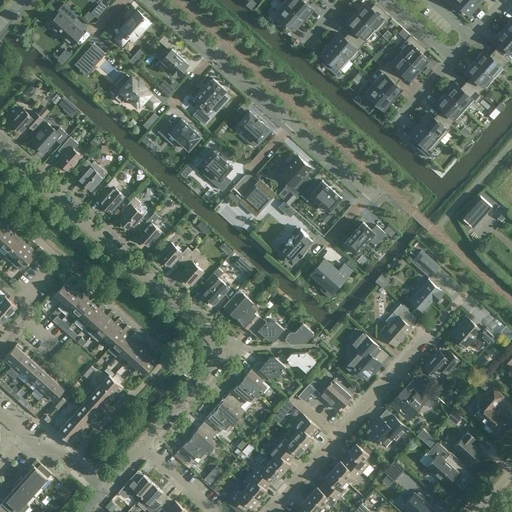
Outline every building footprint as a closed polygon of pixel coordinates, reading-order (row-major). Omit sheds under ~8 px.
[(307,3),(309,0),(284,0),(284,1),(303,18),(304,17),(305,18),(312,10),(312,9),(312,8),(307,3)] [(478,3),(474,0),(444,0),(459,13),(463,8),(469,13),(470,12),(470,13),(478,5),(477,4),(478,3)] [(101,1),(91,12),(97,17),(107,7),(101,1)] [(303,18),(284,1),(275,10),(273,8),(268,13),(285,28),(289,23),(295,28),(295,27),(296,28),(303,20),(303,19),(303,18)] [(72,22),(78,15),(64,2),(57,10),(59,13),(49,24),(68,41),(71,44),(79,35),(77,33),(80,29),(72,22)] [(357,11),(358,11),(357,12),(376,30),(385,20),(387,23),(392,17),(375,2),(371,7),(366,2),(365,3),(364,3),(357,11)] [(149,21),(137,10),(133,14),(125,23),(126,23),(122,27),(123,29),(115,38),(122,44),(130,35),(134,38),(134,37),(136,39),(141,33),(140,31),(143,27),(145,29),(150,23),(149,21)] [(349,32),(363,45),(376,30),(357,12),(356,13),(355,13),(348,21),(349,21),(348,22),(353,27),(349,32)] [(511,33),(504,27),(504,28),(503,27),(496,36),(496,37),(501,42),(495,48),(509,61),(511,63),(511,33)] [(383,34),(389,38),(393,32),(387,29),(383,34)] [(330,42),(349,59),(363,45),(349,32),(344,37),(339,32),(338,33),(337,32),(330,40),(331,41),(330,42)] [(408,42),(400,51),(419,68),(420,68),(421,68),(428,60),(427,59),(428,59),(423,54),(427,49),(411,34),(406,39),(408,42)] [(168,47),(172,41),(164,35),(160,40),(168,47)] [(322,62),(339,77),(344,71),(341,69),(349,59),(330,42),(329,43),(328,42),(321,50),(322,51),(321,52),(327,57),(322,62)] [(135,64),(146,51),(141,46),(130,59),(135,64)] [(63,63),(72,53),(66,47),(58,56),(59,56),(57,59),(63,63)] [(178,74),(188,63),(186,62),(184,59),(177,52),(176,52),(172,48),(168,53),(165,50),(159,57),(171,68),(170,69),(176,75),(177,73),(178,74)] [(476,59),(475,60),(495,77),(509,61),(495,48),(489,55),(484,50),(483,51),(483,50),(475,58),(476,59)] [(87,50),(74,64),(80,69),(88,60),(93,65),(98,59),(87,50)] [(419,69),(419,68),(400,51),(391,60),(389,58),(384,64),(401,78),(405,74),(410,78),(411,77),(412,78),(419,70),(419,69)] [(466,81),(483,96),(480,93),(495,77),(475,60),(474,61),(474,60),(467,68),(467,69),(472,74),(466,81)] [(396,83),(401,78),(384,64),(379,69),(382,71),(373,81),(393,98),(394,97),(394,98),(401,90),(401,89),(402,88),(396,83)] [(349,84),(353,88),(364,76),(359,72),(349,84)] [(136,79),(132,76),(122,88),(121,91),(127,96),(129,94),(133,98),(131,100),(137,105),(139,103),(140,104),(144,99),(153,108),(159,101),(144,87),(144,86),(136,79)] [(226,89),(213,78),(194,98),(203,106),(200,109),(199,108),(194,114),(204,123),(209,117),(203,112),(206,109),(207,110),(217,100),(222,104),(228,98),(223,93),(226,89)] [(175,87),(165,79),(159,85),(169,94),(175,87)] [(392,99),(393,98),(373,81),(365,90),(362,88),(357,93),(374,108),(378,103),(384,108),(385,107),(385,108),(393,100),(392,99)] [(447,91),(446,92),(465,110),(474,100),(476,103),(483,96),(466,81),(461,87),(455,82),(454,83),(454,82),(446,90),(447,91)] [(35,88),(31,84),(26,90),(30,93),(35,88)] [(438,101),(437,102),(443,107),(438,112),(455,127),(459,122),(457,119),(465,110),(446,92),(445,93),(445,92),(437,100),(438,101)] [(51,100),(55,104),(61,98),(56,94),(51,100)] [(77,110),(63,97),(58,102),(64,107),(63,108),(72,116),(77,110)] [(249,110),(248,112),(240,105),(236,109),(244,116),(238,123),(251,135),(246,139),(254,146),(270,128),(261,121),(260,122),(257,119),(258,118),(249,110)] [(44,106),(38,113),(36,111),(32,116),(23,108),(10,122),(21,132),(28,124),(33,129),(50,111),(44,106)] [(420,120),(420,121),(419,122),(439,140),(452,125),(454,127),(455,127),(438,112),(434,117),(428,112),(428,113),(427,112),(420,120)] [(143,125),(147,128),(158,116),(154,113),(143,125)] [(201,135),(182,118),(181,118),(181,119),(174,127),(167,121),(158,131),(165,137),(170,132),(188,148),(189,149),(201,135)] [(61,143),(69,134),(61,127),(57,131),(48,122),(32,141),(44,152),(56,139),(61,143)] [(411,131),(416,136),(411,142),(428,157),(433,151),(430,149),(439,140),(419,122),(419,123),(418,122),(411,130),(412,130),(411,131)] [(96,135),(89,142),(95,148),(102,141),(96,135)] [(69,170),(82,156),(74,148),(78,143),(71,136),(62,146),(67,150),(58,160),(69,170)] [(232,166),(213,149),(201,163),(214,175),(210,179),(222,190),(231,180),(225,175),(232,166)] [(296,194),(310,178),(305,173),(311,167),(298,155),(281,174),(289,181),(286,185),(296,194)] [(130,158),(125,163),(131,169),(136,163),(130,158)] [(92,190),(104,177),(90,165),(92,163),(88,159),(79,168),(84,172),(78,178),(92,190)] [(193,168),(188,164),(180,173),(185,177),(193,168)] [(111,212),(125,196),(116,188),(120,182),(114,176),(104,187),(109,191),(99,202),(111,212)] [(316,179),(316,178),(306,189),(311,193),(310,193),(311,194),(330,211),(342,197),(322,180),(320,182),(316,179)] [(259,212),(271,198),(255,184),(243,198),(259,212)] [(231,190),(228,194),(237,202),(240,198),(231,190)] [(290,203),(297,196),(293,192),(286,200),(290,203)] [(462,216),(473,227),(492,206),(480,195),(462,216)] [(120,220),(128,227),(129,228),(132,224),(134,226),(144,215),(136,207),(141,202),(135,196),(122,211),(125,214),(120,220)] [(296,210),(284,199),(279,206),(290,216),(296,210)] [(508,212),(502,206),(494,214),(501,220),(508,212)] [(153,223),(159,216),(155,212),(139,229),(144,233),(138,239),(142,243),(144,241),(149,246),(162,231),(153,223)] [(0,228),(5,223),(6,225),(11,220),(7,217),(3,222),(0,219),(0,228)] [(202,220),(197,225),(206,233),(211,228),(202,220)] [(364,222),(363,221),(344,243),(356,253),(357,253),(374,233),(381,239),(386,233),(376,224),(372,229),(364,222)] [(6,225),(5,223),(0,228),(0,244),(13,231),(14,232),(19,227),(15,224),(11,229),(6,225)] [(280,251),(292,263),(298,256),(299,257),(307,248),(306,247),(312,240),(307,236),(308,235),(301,228),(300,228),(300,229),(296,226),(291,232),(295,235),(294,235),(291,238),(290,238),(288,240),(289,240),(286,244),(286,245),(282,242),(277,247),(281,250),(280,251)] [(0,244),(0,246),(1,245),(8,252),(21,238),(22,239),(27,234),(24,231),(19,236),(14,232),(13,231),(0,244)] [(477,235),(472,240),(478,245),(483,240),(477,235)] [(21,238),(8,252),(5,255),(13,262),(16,259),(29,245),(30,246),(35,241),(32,239),(27,243),(22,239),(21,238)] [(181,255),(185,259),(192,251),(188,247),(183,252),(171,242),(159,255),(171,266),(181,255)] [(224,242),(220,246),(228,254),(232,250),(224,242)] [(29,245),(16,259),(13,262),(21,270),(37,253),(38,254),(43,249),(40,246),(35,251),(30,246),(29,245)] [(193,261),(200,252),(195,248),(192,251),(185,259),(190,263),(180,274),(192,284),(204,271),(193,261)] [(239,256),(234,262),(249,275),(254,269),(239,256)] [(325,258),(315,268),(315,269),(322,274),(318,279),(325,284),(328,280),(335,287),(345,276),(351,269),(345,264),(339,270),(325,258)] [(421,269),(430,277),(438,268),(429,260),(421,269)] [(223,272),(223,271),(218,267),(205,282),(209,286),(203,293),(214,304),(230,287),(218,277),(223,272)] [(383,287),(390,279),(383,272),(376,280),(383,287)] [(55,293),(63,301),(59,305),(76,287),(74,285),(70,281),(74,276),(71,274),(66,279),(67,280),(55,293)] [(423,311),(433,300),(435,302),(444,292),(428,278),(410,298),(423,311)] [(76,287),(59,305),(67,313),(84,294),(82,293),(78,289),(82,284),(79,281),(74,285),(76,287)] [(84,294),(67,313),(72,308),(79,315),(92,301),(91,300),(86,296),(90,291),(87,288),(82,293),(84,294)] [(235,316),(238,319),(254,302),(239,289),(223,306),(234,316),(235,316)] [(5,295),(0,300),(0,305),(9,314),(17,306),(5,295)] [(100,309),(98,307),(94,303),(98,298),(95,295),(91,300),(92,301),(79,315),(76,319),(85,326),(88,323),(100,309)] [(100,309),(88,323),(85,326),(83,327),(92,334),(108,316),(107,314),(102,310),(106,305),(103,302),(98,307),(100,309)] [(254,302),(238,319),(242,321),(241,322),(252,332),(263,319),(255,311),(259,306),(254,302)] [(398,316),(389,326),(385,326),(380,331),(380,335),(385,340),(389,339),(396,346),(412,327),(405,321),(412,313),(401,304),(394,312),(398,316)] [(9,314),(0,305),(0,320),(2,322),(9,314)] [(108,316),(92,334),(100,342),(104,337),(116,323),(115,322),(110,317),(114,313),(111,310),(107,314),(108,316)] [(57,315),(53,320),(57,324),(61,319),(57,315)] [(116,323),(104,337),(112,344),(124,330),(123,329),(118,325),(122,320),(119,317),(115,322),(116,323)] [(468,317),(453,334),(466,346),(478,333),(490,343),(497,335),(486,326),(482,331),(481,330),(481,329),(468,317)] [(264,318),(263,319),(252,332),(257,336),(259,336),(262,333),(270,339),(275,339),(284,328),(276,320),(270,320),(269,322),(264,318)] [(286,327),(284,328),(275,339),(279,343),(282,342),(286,338),(291,343),(305,342),(311,335),(314,335),(314,332),(303,322),(296,330),(290,331),(286,327)] [(124,330),(112,344),(108,349),(116,356),(120,352),(128,343),(132,338),(131,336),(126,332),(130,327),(127,324),(123,329),(124,330)] [(360,328),(356,325),(349,333),(352,336),(360,328)] [(132,338),(128,343),(120,352),(128,359),(140,345),(139,343),(134,339),(138,334),(135,331),(131,336),(132,338)] [(374,356),(381,348),(362,331),(352,342),(360,349),(346,365),(358,376),(361,373),(367,378),(381,363),(374,356)] [(81,337),(77,341),(82,346),(86,341),(81,337)] [(140,345),(128,359),(136,366),(149,352),(147,350),(142,346),(146,341),(143,338),(139,343),(140,345)] [(17,343),(3,358),(12,365),(13,364),(24,352),(21,349),(23,348),(17,343)] [(149,352),(136,366),(144,374),(157,359),(150,353),(154,349),(151,346),(147,350),(149,352)] [(511,365),(511,364),(511,346),(503,357),(511,365)] [(280,353),(277,357),(286,366),(289,368),(293,364),(299,364),(307,371),(316,361),(316,357),(313,357),(312,357),(315,353),(310,349),(307,352),(306,351),(292,352),(287,357),(283,353),(280,353)] [(446,356),(439,350),(424,367),(434,376),(442,368),(448,373),(460,360),(450,351),(446,356)] [(24,352),(13,364),(21,371),(32,359),(24,352)] [(257,362),(253,366),(266,377),(267,379),(271,374),(273,376),(278,375),(286,366),(277,357),(276,356),(270,357),(263,364),(260,361),(257,362)] [(32,359),(21,371),(29,378),(40,366),(32,359)] [(40,366),(29,378),(25,383),(30,387),(34,382),(37,385),(48,373),(40,366)] [(266,377),(253,366),(244,377),(244,378),(241,381),(258,396),(263,391),(264,392),(270,386),(263,380),(266,377)] [(46,393),(56,381),(48,373),(37,385),(34,389),(42,396),(46,393)] [(109,374),(102,382),(116,395),(123,387),(109,374)] [(343,405),(353,394),(335,378),(321,394),(337,409),(341,404),(343,405)] [(56,381),(46,393),(54,400),(65,388),(56,381)] [(258,396),(241,381),(238,384),(238,383),(228,394),(241,406),(246,410),(258,396)] [(116,395),(102,382),(94,390),(109,403),(116,395)] [(319,392),(309,383),(304,388),(311,393),(315,397),(319,392)] [(438,397),(423,383),(414,394),(410,391),(404,388),(395,399),(404,415),(425,403),(429,407),(438,397)] [(499,409),(497,411),(493,408),(503,396),(494,387),(483,399),(486,402),(475,414),(486,423),(485,425),(485,428),(489,431),(492,431),(493,429),(495,431),(501,424),(503,427),(510,419),(499,409)] [(311,393),(304,388),(298,395),(304,401),(311,393)] [(109,403),(94,390),(87,399),(101,411),(109,403)] [(241,406),(228,394),(218,405),(219,406),(216,409),(233,425),(246,410),(241,406)] [(101,411),(87,399),(80,407),(94,419),(101,411)] [(94,419),(80,407),(73,415),(87,427),(94,419)] [(233,425),(216,409),(213,412),(212,412),(203,423),(221,439),(222,438),(216,433),(223,425),(228,430),(233,425)] [(318,433),(316,431),(319,427),(304,414),(293,426),(292,425),(287,431),(293,436),(306,447),(318,433)] [(87,427),(73,415),(66,423),(80,435),(87,427)] [(397,441),(408,428),(395,416),(389,424),(380,416),(365,432),(376,441),(378,441),(380,440),(386,445),(393,437),(397,441)] [(80,435),(66,423),(58,431),(72,444),(80,435)] [(221,439),(203,423),(193,434),(190,438),(208,453),(217,443),(212,438),(214,436),(219,441),(221,439)] [(472,444),(470,442),(475,437),(467,430),(454,445),(460,450),(459,452),(465,457),(464,458),(470,464),(473,461),(479,455),(480,456),(484,453),(473,443),(472,444)] [(289,441),(284,436),(277,445),(292,459),(296,455),(298,456),(306,447),(293,436),(289,441)] [(208,453),(190,438),(188,441),(187,440),(177,451),(190,463),(198,454),(203,458),(208,453)] [(447,484),(458,472),(444,459),(450,453),(437,442),(428,453),(434,458),(427,466),(447,484)] [(370,463),(366,459),(372,452),(369,449),(367,452),(357,443),(348,452),(350,454),(347,458),(362,472),(367,475),(374,467),(369,464),(370,463)] [(292,459),(277,445),(270,453),(274,457),(270,462),(283,473),(290,465),(289,463),(292,459)] [(283,473),(270,462),(265,457),(260,462),(261,463),(254,471),(269,485),(273,481),(275,482),(283,473)] [(362,472),(347,458),(343,462),(341,461),(333,469),(346,481),(351,476),(355,480),(361,473),(362,472)] [(394,480),(405,468),(394,459),(384,471),(394,480)] [(41,463),(37,467),(32,463),(29,467),(31,469),(27,473),(41,486),(48,478),(48,477),(52,473),(41,463)] [(210,482),(222,469),(217,464),(204,477),(210,482)] [(346,481),(333,469),(325,478),(327,480),(323,484),(339,498),(346,490),(342,486),(345,483),(346,481)] [(269,485),(254,471),(247,479),(251,483),(247,488),(259,499),(267,491),(265,489),(269,485)] [(41,486),(27,473),(23,478),(21,476),(18,480),(34,494),(41,486)] [(133,475),(119,491),(124,495),(126,495),(129,492),(138,500),(142,496),(154,483),(144,474),(138,480),(133,475)] [(34,494),(18,480),(15,483),(17,485),(12,489),(27,502),(34,494)] [(154,483),(142,496),(138,500),(151,511),(153,511),(163,502),(158,498),(163,491),(154,483)] [(219,488),(213,483),(210,487),(216,492),(219,488)] [(339,498),(323,484),(319,488),(318,487),(310,495),(323,507),(328,502),(332,506),(337,500),(339,498)] [(242,493),(238,489),(226,502),(238,511),(245,511),(246,511),(250,507),(252,508),(259,499),(247,488),(242,493)] [(27,502),(12,489),(8,494),(6,492),(3,496),(19,510),(27,502)] [(431,511),(434,509),(423,499),(425,496),(419,491),(417,494),(414,492),(404,504),(412,511),(431,511)] [(323,507),(310,495),(302,505),(304,506),(300,510),(302,511),(318,511),(321,510),(323,507)] [(17,511),(19,510),(3,496),(0,499),(2,501),(0,503),(0,507),(5,511),(17,511)] [(187,511),(176,501),(166,511),(165,511),(160,507),(155,511),(187,511)]
